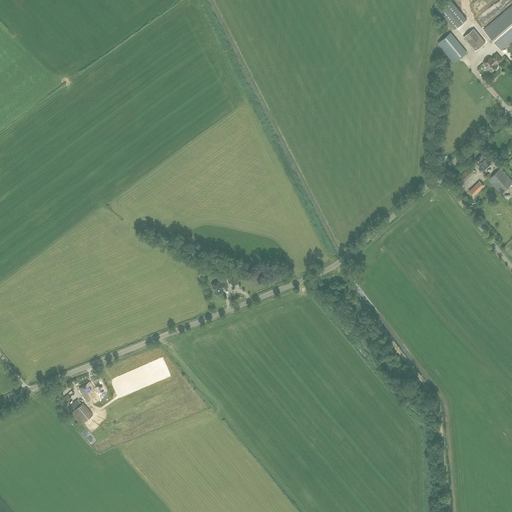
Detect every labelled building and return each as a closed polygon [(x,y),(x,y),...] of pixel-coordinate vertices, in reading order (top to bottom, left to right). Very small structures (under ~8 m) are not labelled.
[(453,0),(448,0),(440,7),(456,27),(468,18),(453,0)] [(498,0),(486,12),(492,19),(507,6),(501,0),(498,0)] [(511,4),(484,29),(502,50),(505,47),(511,53),(511,4)] [(483,27),(488,22),(484,18),(479,22),(483,27)] [(464,37),(475,51),(486,42),(474,28),(464,37)] [(438,43),(454,62),(467,52),(451,33),(438,43)] [(497,63),(501,59),(496,54),(492,57),(493,58),(491,59),(490,58),(483,63),(484,64),(484,65),(486,67),(487,67),(491,72),(494,69),(495,69),(496,70),(497,68),(497,67),(497,66),(496,64),(497,62),(497,63)] [(483,171),(491,163),(482,154),(474,161),(483,171)] [(471,166),(458,179),(462,184),(475,171),(471,166)] [(491,177),(488,173),(485,176),(501,194),(511,183),(511,181),(500,168),(491,177)] [(469,191),(474,196),(484,186),(480,181),(469,191)] [(233,285),(238,283),(235,275),(230,277),(233,285)] [(220,281),(212,284),(216,294),(223,291),(223,289),(228,287),(225,280),(220,282),(220,281)] [(80,388),(88,401),(98,396),(90,382),(80,388)] [(68,393),(61,398),(64,403),(71,398),(68,393)] [(76,397),(68,403),(73,409),(81,403),(76,397)] [(75,410),(85,421),(93,414),(83,403),(75,410)]
